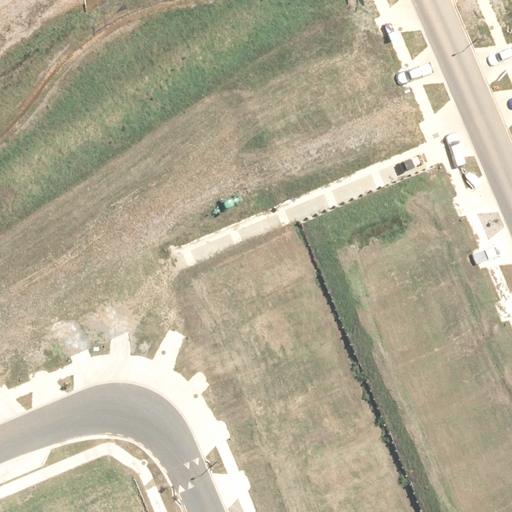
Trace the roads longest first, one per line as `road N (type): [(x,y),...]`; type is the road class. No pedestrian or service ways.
road 1 (residential): [(0,449),(99,406),(146,413),(167,427),(206,511)]
road 2 (residential): [(434,0),(511,190)]
